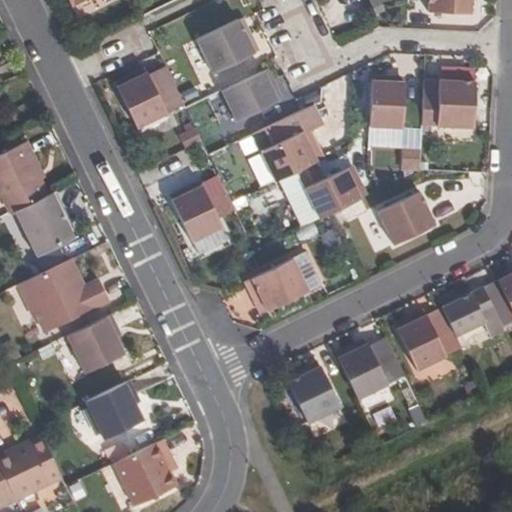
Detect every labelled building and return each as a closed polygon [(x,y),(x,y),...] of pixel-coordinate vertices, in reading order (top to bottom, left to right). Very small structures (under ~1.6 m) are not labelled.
[(471,10),(471,0),(428,0),(429,8),(471,10)] [(254,49),(239,18),(197,38),(212,70),(254,49)] [(278,96),(264,67),(220,88),(236,119),(278,96)] [(116,84),(137,126),(167,111),(146,70),(116,84)] [(400,79),(369,78),(367,125),(399,126),(400,79)] [(438,124),(475,126),(477,80),(441,78),(440,92),(438,124)] [(425,91),(423,124),(438,124),(440,92),(425,91)] [(301,130),(293,113),(277,121),(285,137),(301,130)] [(301,130),(285,137),(277,121),(254,132),(275,180),(317,160),(303,129),(301,130)] [(0,152),(0,197),(7,212),(12,209),(45,194),(28,159),(33,157),(25,140),(0,152)] [(421,168),(419,145),(399,146),(400,169),(421,168)] [(305,187),(319,216),(327,212),(361,196),(347,166),(305,187)] [(222,225),(201,183),(172,197),(193,241),(222,225)] [(435,222),(419,189),(377,210),(392,243),(435,222)] [(72,238),(50,191),(45,194),(12,209),(35,256),(72,238)] [(333,224),(320,230),(328,248),(341,242),(333,224)] [(308,288),(293,255),(251,275),(267,309),(308,288)] [(85,292),(81,285),(68,256),(18,280),(43,331),(107,300),(100,285),(85,292)] [(511,270),(495,278),(495,279),(507,303),(511,313),(511,270)] [(97,278),(81,285),(85,292),(100,285),(97,278)] [(489,312),(507,303),(495,279),(477,288),(489,312)] [(477,288),(452,301),(448,294),(434,300),(452,338),(481,324),(478,318),(489,312),(477,288)] [(115,328),(108,313),(65,333),(84,371),(122,353),(110,330),(115,328)] [(443,354),(423,313),(394,327),(414,369),(443,354)] [(365,341),(335,355),(356,399),(386,385),(404,376),(384,335),(366,344),(365,341)] [(336,407),(316,366),(286,381),(305,423),(336,407)] [(134,393),(126,378),(83,398),(102,436),(139,417),(129,396),(134,393)] [(425,423),(419,410),(409,415),(415,427),(425,423)] [(60,478),(41,438),(29,444),(49,484),(60,478)] [(164,465),(172,461),(161,438),(110,462),(131,506),(173,486),(167,472),(164,465)] [(29,444),(0,457),(0,471),(14,500),(49,484),(29,444)] [(175,468),(172,461),(164,465),(167,472),(175,468)] [(0,492),(6,505),(14,500),(0,471),(0,492)]
